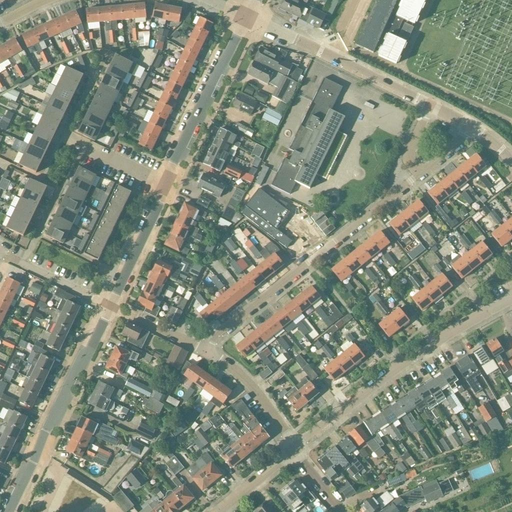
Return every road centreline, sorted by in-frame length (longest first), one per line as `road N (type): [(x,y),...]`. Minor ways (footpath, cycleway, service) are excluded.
road 1 (residential): [(208,351),(219,333),(419,173)]
road 2 (residential): [(295,445),(394,368),(511,298)]
road 3 (residential): [(8,511),(111,304)]
road 4 (residential): [(428,105),(244,18)]
road 5 (residential): [(167,182),(244,18)]
road 6 (residential): [(111,304),(167,182)]
road 7 (residential): [(295,445),(242,375),(208,351)]
road 8 (residential): [(111,304),(0,252)]
